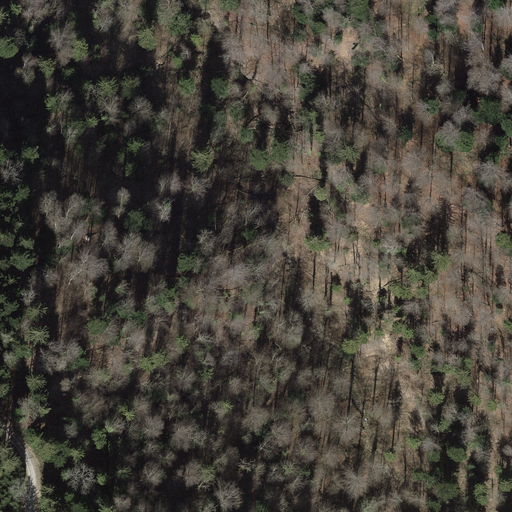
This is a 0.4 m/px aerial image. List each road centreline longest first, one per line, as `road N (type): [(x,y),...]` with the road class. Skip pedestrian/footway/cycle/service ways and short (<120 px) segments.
road 1 (track): [(511,473),(485,417),(482,376),(448,277),(458,263),(477,269),(511,301)]
road 2 (track): [(458,263),(457,225),(435,195),(400,170),(417,28)]
road 3 (track): [(350,511),(318,365),(283,295)]
